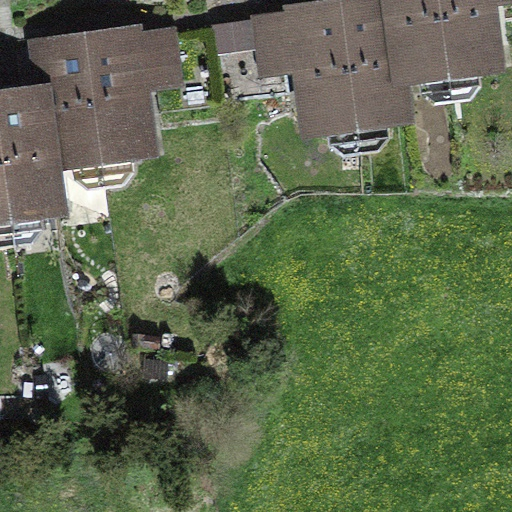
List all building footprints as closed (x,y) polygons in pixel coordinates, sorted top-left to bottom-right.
[(387,0),(339,7),(355,128),(404,121),(398,84),(387,0)] [(449,77),(438,0),(387,0),(398,84),(449,77)] [(438,0),(449,77),(500,70),(491,2),(505,0),(438,0)] [(309,134),(355,128),(339,7),(295,13),(296,19),(263,23),(270,73),(300,69),(309,134)] [(90,42),(105,162),(149,156),(141,90),(170,86),(165,42),(133,46),(132,37),(90,42)] [(57,168),(105,162),(90,42),(33,49),(39,93),(48,92),(57,168)] [(0,97),(0,146),(9,218),(63,212),(57,168),(48,92),(39,93),(0,97)] [(0,219),(9,218),(0,146),(0,219)]
